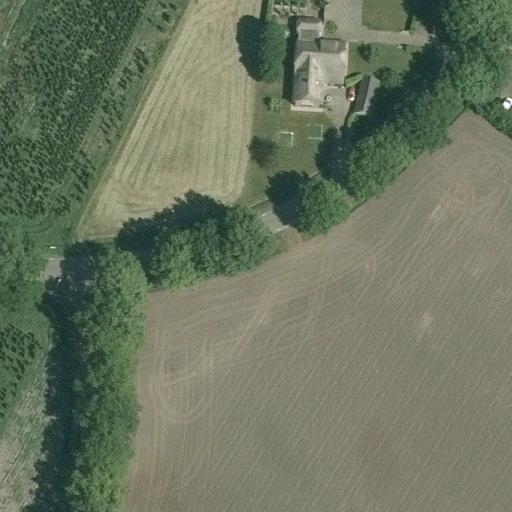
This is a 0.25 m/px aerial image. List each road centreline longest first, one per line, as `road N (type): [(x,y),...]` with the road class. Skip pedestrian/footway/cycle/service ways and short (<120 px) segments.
road 1 (tertiary): [(95,273),(200,253),(341,189),(419,122),(511,18)]
road 2 (unclassified): [(84,511),(96,403),(95,273)]
